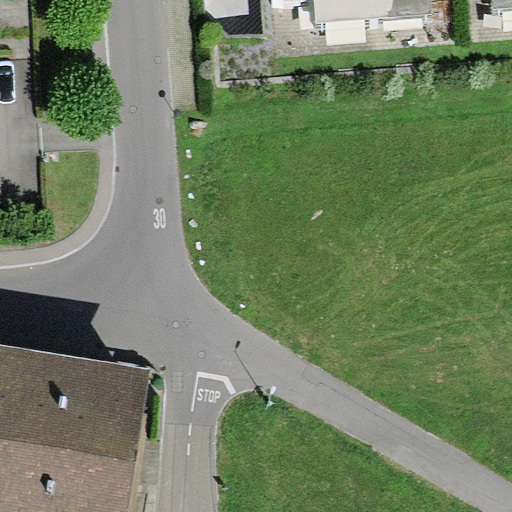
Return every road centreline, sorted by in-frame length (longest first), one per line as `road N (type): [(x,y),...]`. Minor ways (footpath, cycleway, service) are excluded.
road 1 (unclassified): [(511,500),(303,382),(210,342)]
road 2 (residential): [(133,0),(148,322)]
road 3 (unclassified): [(210,342),(184,470),(187,511)]
road 4 (residential): [(148,322),(0,301)]
